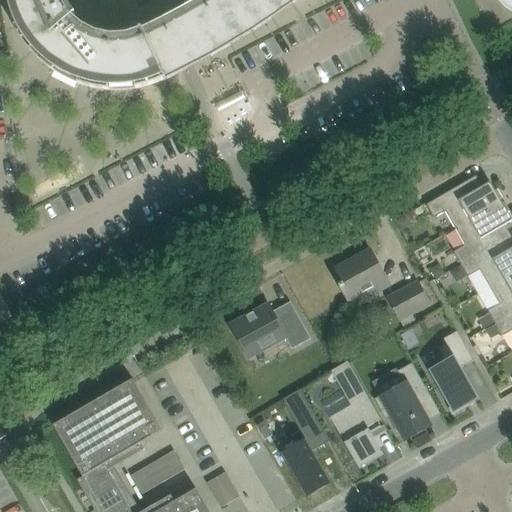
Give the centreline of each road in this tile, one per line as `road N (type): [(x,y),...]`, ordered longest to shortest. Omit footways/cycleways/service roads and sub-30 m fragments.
road 1 (residential): [(511,136),(56,390)]
road 2 (residential): [(179,363),(260,511)]
road 3 (residential): [(499,113),(437,0)]
road 4 (tertiary): [(360,511),(467,450)]
